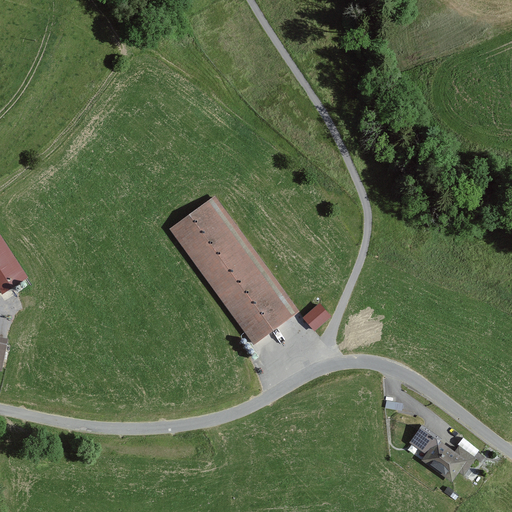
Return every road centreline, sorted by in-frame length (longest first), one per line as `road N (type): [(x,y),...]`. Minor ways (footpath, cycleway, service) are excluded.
road 1 (residential): [(328,365),(330,333),(365,242),(366,208),(316,98),(253,0)]
road 2 (unclassified): [(0,409),(107,428),(180,425),(241,410),(328,365)]
road 3 (unclassified): [(328,365),(369,361),(396,369),(511,453)]
road 4 (track): [(0,114),(34,67),(51,3)]
